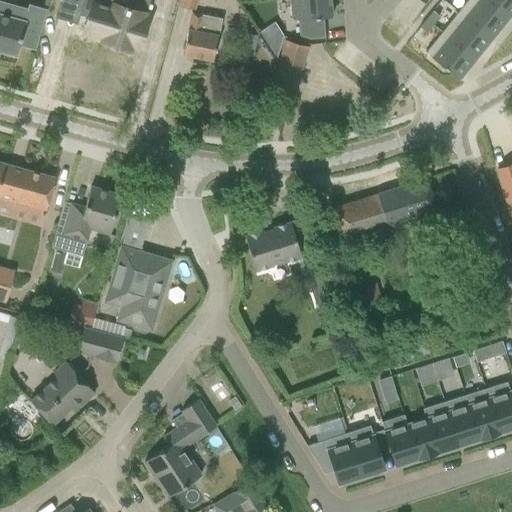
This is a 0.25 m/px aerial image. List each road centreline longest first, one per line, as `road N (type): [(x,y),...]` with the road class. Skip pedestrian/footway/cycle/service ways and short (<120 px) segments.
road 1 (tertiary): [(448,119),(400,142),(307,162),(245,165),(180,185)]
road 2 (residential): [(205,314),(332,511)]
road 3 (residential): [(511,308),(448,119)]
road 4 (tertiary): [(180,185),(136,149),(0,110)]
road 5 (residential): [(95,455),(118,438),(205,314)]
road 6 (residential): [(353,511),(511,460)]
road 7 (residential): [(205,314),(216,282),(180,185)]
road 8 (residential): [(357,36),(448,119)]
